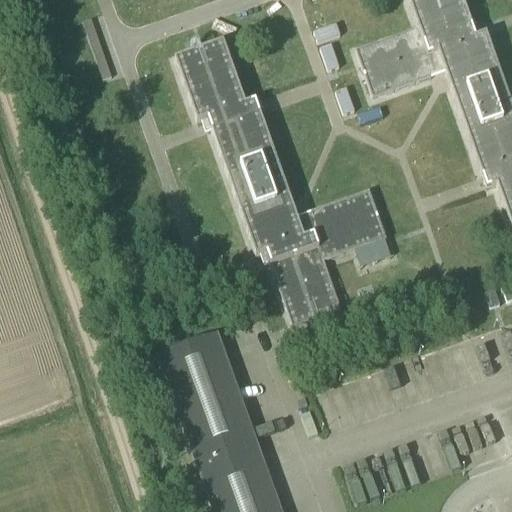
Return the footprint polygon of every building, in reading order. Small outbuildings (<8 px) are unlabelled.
[(474,42),(458,0),(404,0),(416,33),(353,55),(361,78),(363,77),(365,81),(363,82),(370,104),(428,84),(433,76),(432,75),(441,72),(484,194),(494,191),(511,240),(511,117),(485,39),(474,42)] [(222,46),(173,63),(196,127),(206,123),(254,260),(264,257),(269,270),(291,332),(340,315),(323,266),(385,243),(368,195),(295,221),(254,104),(244,108),(222,46)] [(500,292),(505,307),(511,304),(511,296),(509,289),(500,292)] [(492,295),(484,298),(483,298),(488,313),(498,310),(492,295)] [(208,511),(279,511),(217,337),(154,360),(208,511)]
